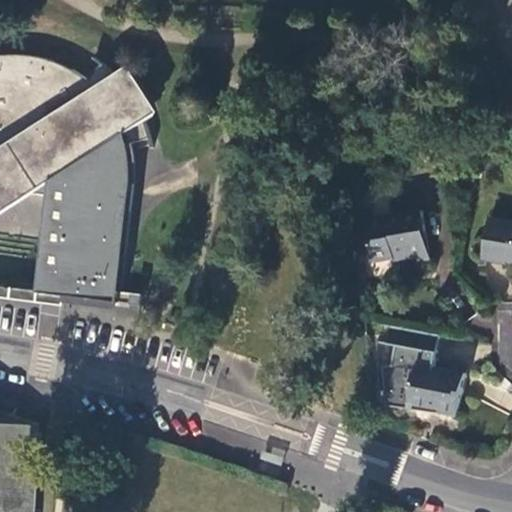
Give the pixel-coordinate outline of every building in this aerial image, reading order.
[(41,58),(36,58),(29,57),(18,57),(6,58),(0,59),(0,221),(34,198),(42,200),(51,200),(42,292),(41,295),(66,298),(122,306),(138,168),(134,146),(155,139),(151,124),(146,110),(140,99),(131,88),(122,78),(106,64),(94,80),(84,74),(74,68),(64,64),(53,61),(41,58)] [(140,99),(146,110),(151,124),(159,118),(128,71),(122,78),(131,88),(140,99)] [(425,213),(394,217),(391,190),(378,191),(378,187),(372,187),(368,191),(372,220),(370,220),(376,263),(409,258),(411,266),(432,263),(425,213)] [(485,258),(511,263),(511,223),(492,220),(485,258)] [(458,416),(466,373),(436,368),(441,335),(391,327),(389,344),(398,346),(395,365),(386,366),(390,407),(416,409),(417,408),(458,416)] [(0,511),(34,511),(40,424),(0,410),(0,511)]
